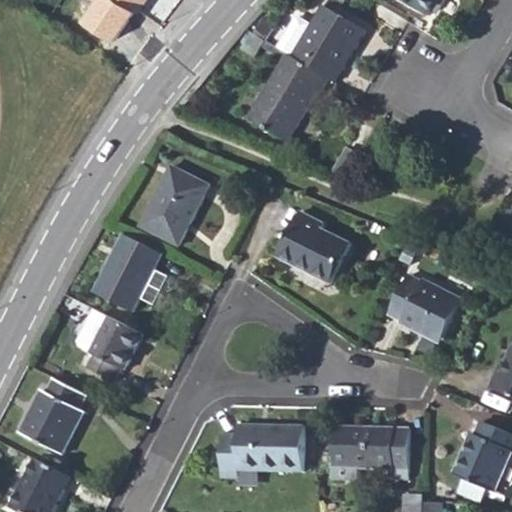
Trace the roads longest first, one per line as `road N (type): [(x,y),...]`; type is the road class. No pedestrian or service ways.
road 1 (tertiary): [(0,360),(132,123),(243,0)]
road 2 (residential): [(201,381),(230,312),(246,301),(263,304),(361,375)]
road 3 (residential): [(201,381),(361,375)]
road 4 (residential): [(137,511),(201,381)]
